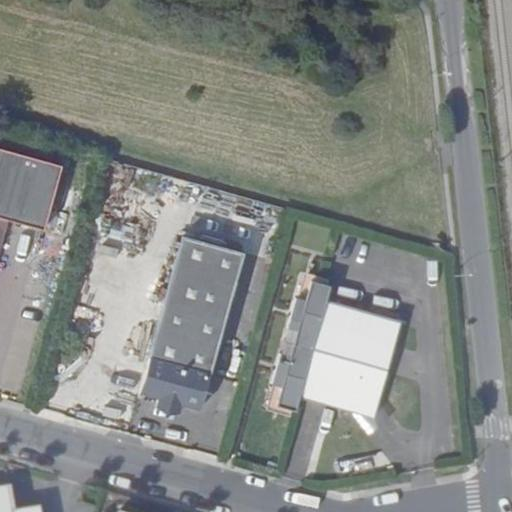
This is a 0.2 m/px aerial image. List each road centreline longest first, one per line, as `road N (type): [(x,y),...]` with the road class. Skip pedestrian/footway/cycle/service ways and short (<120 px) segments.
road 1 (unclassified): [(497,511),(442,0)]
road 2 (unclassified): [(0,428),(299,511)]
